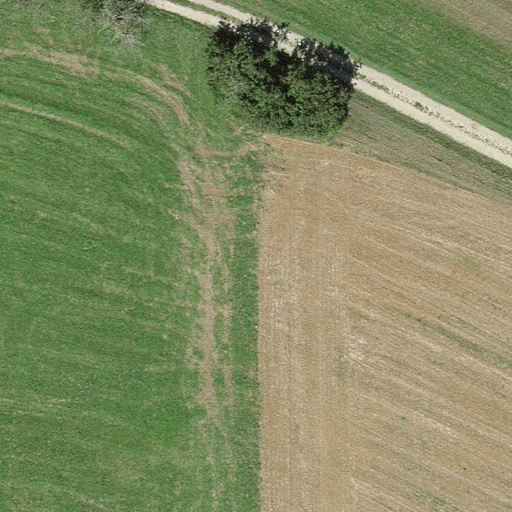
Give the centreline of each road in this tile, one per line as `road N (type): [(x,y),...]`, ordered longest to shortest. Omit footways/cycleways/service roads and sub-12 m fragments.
road 1 (track): [(207,511),(204,223),(185,90),(139,0)]
road 2 (track): [(511,160),(280,45),(164,0)]
